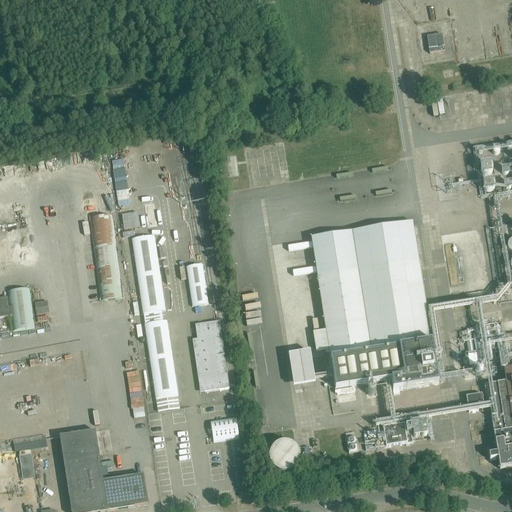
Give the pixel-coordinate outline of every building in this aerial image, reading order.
[(430,55),(444,53),(442,36),(427,38),(430,55)] [(492,173),(492,161),(483,161),(483,173),(492,173)] [(100,303),(123,300),(112,217),(89,219),(100,303)] [(437,386),(411,224),(309,240),(333,392),(385,383),(386,395),(437,386)] [(165,312),(154,237),(132,241),(143,315),(165,312)] [(192,308),(208,306),(202,266),(186,268),(192,308)] [(0,299),(0,319),(10,318),(12,333),(35,329),(30,290),(7,294),(8,299),(0,299)] [(144,325),(156,400),(178,397),(167,322),(144,325)] [(198,380),(203,379),(205,393),(229,390),(219,323),(195,326),(197,341),(192,341),(198,380)] [(290,352),(294,386),(318,383),(313,349),(290,352)] [(329,375),(326,359),(316,361),(319,377),(329,375)] [(511,369),(504,371),(506,383),(486,386),(496,448),(488,449),(490,462),(498,460),(499,471),(511,468),(511,369)] [(73,394),(82,393),(82,386),(89,386),(89,381),(72,382),(73,394)] [(478,408),(477,404),(485,403),(483,395),(466,398),(468,409),(478,408)] [(62,401),(64,408),(70,406),(67,398),(62,401)] [(137,417),(148,416),(147,406),(136,407),(137,417)] [(168,415),(156,417),(157,424),(169,422),(168,415)] [(214,444),(239,440),(235,418),(211,422),(214,444)] [(386,449),(407,446),(404,426),(383,429),(386,449)] [(107,511),(103,483),(95,432),(73,436),(59,438),(70,511),(107,511)] [(272,442),(273,471),(299,470),(298,441),(272,442)] [(123,479),(128,509),(148,506),(143,476),(123,479)] [(107,511),(109,511),(128,509),(123,479),(103,483),(107,511)]
